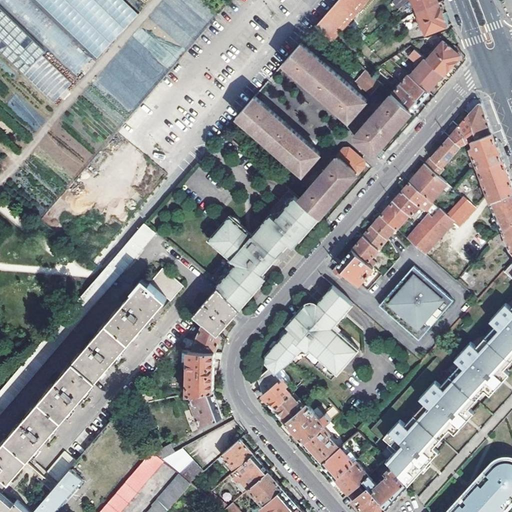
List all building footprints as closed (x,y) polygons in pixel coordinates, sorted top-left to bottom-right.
[(31,0),(0,0),(0,3),(76,76),(93,59),(31,0)] [(68,0),(37,0),(98,57),(112,42),(68,0)] [(96,0),(68,0),(112,42),(126,27),(96,0)] [(124,0),(96,0),(126,27),(139,13),(124,0)] [(339,0),(315,29),(333,43),(370,0),(339,0)] [(407,0),(393,0),(392,1),(398,9),(408,1),(407,0)] [(414,0),(413,1),(417,12),(438,4),(436,0),(414,0)] [(438,4),(417,12),(421,23),(442,15),(440,9),(438,4)] [(45,50),(0,6),(0,51),(22,73),(41,53),(45,50)] [(442,15),(421,23),(426,34),(447,27),(444,21),(442,15)] [(303,43),(309,48),(312,43),(307,38),(303,43)] [(438,45),(434,49),(453,66),(461,56),(444,41),(439,47),(438,45)] [(350,120),(368,100),(309,48),(303,43),(285,63),(350,120)] [(415,49),(409,56),(417,63),(423,56),(415,49)] [(453,66),(434,49),(430,54),(431,55),(427,60),(444,75),(453,66)] [(41,53),(22,73),(53,102),(72,83),(41,53)] [(400,53),(391,59),(396,63),(402,55),(400,53)] [(444,75),(427,60),(426,59),(410,76),(429,92),(444,75)] [(381,84),(366,71),(358,81),(370,92),(368,95),(370,96),(381,84)] [(410,76),(409,74),(401,84),(421,102),(429,92),(410,76)] [(392,93),(413,111),(421,102),(401,84),(392,93)] [(379,151),(413,111),(392,93),(356,134),(357,139),(372,153),(379,151)] [(321,153),(256,96),(239,116),(244,121),(304,173),(321,153)] [(473,109),(468,114),(478,139),(492,133),(487,120),(481,103),(478,103),(473,109)] [(468,114),(458,126),(467,142),(472,140),(478,139),(468,114)] [(239,116),(224,133),(275,176),(284,166),(239,127),(244,121),(239,116)] [(458,126),(449,137),(459,145),(467,142),(458,126)] [(471,146),(476,161),(478,167),(501,157),(494,137),(492,133),(478,139),(472,140),(474,145),(471,146)] [(449,137),(430,158),(441,167),(460,146),(459,145),(449,137)] [(275,176),(289,189),(321,217),(365,166),(365,161),(350,148),(345,148),(308,190),(298,180),(301,176),(298,174),(296,176),(284,166),(275,176)] [(501,157),(478,167),(503,231),(511,221),(511,185),(511,184),(508,175),(501,157)] [(430,158),(425,164),(437,174),(442,168),(441,167),(430,158)] [(469,164),(471,169),(478,167),(476,161),(469,164)] [(425,164),(409,182),(427,197),(431,200),(441,188),(446,182),(437,174),(425,164)] [(409,182),(402,191),(419,205),(427,197),(409,182)] [(451,186),(446,182),(441,188),(446,192),(451,186)] [(321,217),(289,189),(269,212),(270,214),(259,227),(252,235),(239,223),(232,217),(230,216),(210,239),(231,257),(222,267),(211,280),(219,286),(225,291),(241,308),(262,284),(260,283),(260,275),(263,274),(284,250),(290,243),(289,239),(293,239),(297,238),(300,240),(321,217)] [(402,191),(394,200),(409,213),(411,215),(419,205),(402,191)] [(447,214),(440,208),(432,216),(428,213),(407,238),(424,253),(471,202),(463,196),(447,214)] [(394,200),(381,215),(395,228),(396,228),(409,213),(394,200)] [(234,214),(232,217),(239,223),(241,221),(234,214)] [(381,215),(372,225),(386,238),(395,228),(381,215)] [(511,221),(503,231),(510,248),(511,251),(511,221)] [(0,413),(156,232),(146,223),(105,271),(44,341),(0,391),(0,413)] [(372,225),(363,235),(378,249),(387,239),(386,238),(372,225)] [(363,235),(352,249),(372,266),(376,262),(371,258),(378,249),(363,235)] [(352,249),(338,264),(345,270),(359,283),(373,267),(372,266),(352,249)] [(511,261),(504,271),(509,276),(505,281),(511,287),(511,306),(506,301),(490,319),(495,323),(499,327),(480,349),(476,345),(471,341),(455,358),(460,363),(464,366),(444,388),(440,385),(435,380),(419,398),(424,403),(428,406),(408,428),(405,425),(400,420),(383,438),(390,444),(381,454),(392,466),(406,482),(410,479),(412,480),(420,471),(419,470),(423,465),(427,461),(429,462),(438,451),(433,446),(429,443),(445,425),(449,429),(454,433),(460,427),(458,426),(463,421),(466,417),(468,418),(473,412),(468,407),(465,404),(480,387),(484,390),(489,394),(495,388),(494,387),(498,382),(502,378),(503,379),(509,373),(503,369),(500,365),(511,351),(511,261)] [(338,264),(333,270),(340,277),(345,270),(338,264)] [(407,278),(403,284),(399,280),(378,304),(418,338),(452,299),(413,264),(404,275),(407,278)] [(0,511),(29,511),(31,511),(17,499),(13,503),(2,493),(116,359),(167,298),(171,301),(184,285),(163,268),(148,285),(143,281),(0,448),(0,511)] [(330,379),(358,348),(339,331),(332,325),(336,320),(352,302),(332,284),(318,300),(315,304),(312,304),(309,305),(305,301),(285,324),(288,326),(286,329),(281,335),(277,340),(271,346),(265,353),(267,360),(272,365),(277,372),(291,360),(296,364),(303,356),(330,379)] [(199,317),(202,320),(218,334),(231,319),(236,314),(241,308),(225,291),(219,286),(213,294),(195,314),(199,317)] [(192,350),(215,352),(220,336),(218,334),(202,320),(192,350)] [(339,323),(336,320),(332,325),(339,331),(341,328),(337,325),(339,323)] [(495,323),(476,345),(480,349),(499,327),(495,323)] [(281,335),(286,329),(284,326),(278,333),(281,335)] [(190,393),(214,389),(215,352),(192,350),(182,349),(182,360),(186,360),(186,365),(189,369),(189,393),(190,393)] [(511,351),(500,365),(503,369),(511,358),(511,351)] [(460,363),(440,385),(444,388),(464,366),(460,363)] [(277,372),(272,365),(257,377),(260,387),(277,372)] [(277,372),(260,387),(263,395),(274,408),(294,391),(288,385),(290,382),(284,376),(283,377),(277,372)] [(498,382),(494,387),(495,388),(503,379),(502,378),(498,382)] [(296,389),(290,382),(288,385),(294,391),(296,389)] [(480,387),(465,404),(468,407),(484,390),(480,387)] [(223,415),(214,389),(190,393),(202,427),(223,415)] [(294,391),(274,408),(286,421),(305,404),(294,391)] [(305,404),(286,421),(304,442),(322,427),(331,418),(326,412),(320,417),(307,403),(305,404)] [(424,403),(405,425),(408,428),(428,406),(424,403)] [(463,421),(458,426),(460,427),(468,418),(466,417),(463,421)] [(445,425),(429,443),(433,446),(449,429),(445,425)] [(322,427),(304,442),(322,463),(340,447),(322,427)] [(236,470),(254,453),(241,438),(223,454),(236,470)] [(154,452),(162,459),(176,451),(172,443),(154,452)] [(340,447),(322,463),(336,478),(353,462),(347,455),(340,447)] [(179,473),(191,482),(204,470),(181,448),(176,451),(162,459),(163,460),(179,473)] [(151,450),(99,511),(118,511),(163,460),(162,459),(154,452),(151,450)] [(63,452),(45,473),(56,483),(69,468),(74,462),(63,452)] [(350,452),(347,455),(353,462),(356,460),(357,459),(350,452)] [(250,487),(269,470),(254,453),(236,470),(233,472),(240,482),(238,484),(244,492),(250,487)] [(490,461),(443,511),(447,511),(467,490),(473,484),(491,463),(494,461),(500,458),(503,457),(506,457),(510,457),(511,457),(511,496),(498,511),(504,511),(511,503),(511,454),(509,454),(503,454),(500,455),(494,458),(490,461)] [(493,511),(496,509),(498,511),(511,496),(511,457),(510,457),(506,457),(503,457),(500,458),(494,461),(491,463),(473,484),(478,489),(472,495),(467,490),(447,511),(493,511)] [(353,462),(336,478),(349,493),(360,484),(364,479),(369,475),(356,460),(353,462)] [(423,465),(419,470),(420,471),(422,472),(430,463),(429,462),(427,461),(423,465)] [(364,479),(369,485),(388,507),(395,499),(408,484),(406,482),(392,466),(384,472),(387,475),(377,484),(369,475),(364,479)] [(71,470),(78,476),(80,474),(73,467),(71,470)] [(69,468),(56,483),(31,511),(29,511),(54,511),(67,497),(82,480),(78,476),(71,470),(69,468)] [(264,504),(284,487),(269,470),(250,487),(264,504)] [(165,511),(191,482),(179,473),(151,506),(152,506),(147,511),(165,511)] [(360,484),(349,493),(365,511),(383,511),(385,511),(388,507),(369,485),(364,489),(360,484)] [(289,511),(298,504),(284,487),(264,504),(262,506),(266,511),(289,511)] [(223,499),(217,504),(225,510),(229,506),(223,499)] [(229,506),(225,510),(227,511),(241,511),(233,502),(229,506)]
